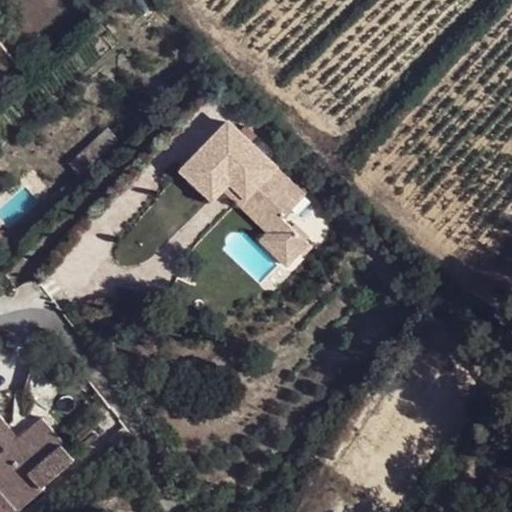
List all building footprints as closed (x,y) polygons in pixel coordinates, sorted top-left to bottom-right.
[(0,41),(0,84),(21,69),(1,41),(0,41)] [(228,121),(182,169),(211,197),(222,187),(234,172),(252,188),(245,196),(274,224),(275,225),(282,219),(304,194),(228,121)] [(252,188),(234,172),(222,187),(237,201),(237,203),(267,231),(274,224),(245,196),(252,188)] [(307,243),(282,219),(275,225),(274,224),(267,231),(259,240),(286,266),(307,243)] [(0,434),(10,427),(0,415),(0,434)] [(43,417),(20,437),(29,447),(15,460),(6,451),(0,455),(0,491),(11,504),(1,511),(16,511),(18,511),(20,511),(44,492),(43,490),(77,461),(62,444),(65,442),(43,417)] [(0,434),(0,442),(6,451),(15,460),(29,447),(20,437),(10,427),(0,434)] [(0,511),(1,511),(11,504),(0,491),(0,511)]
